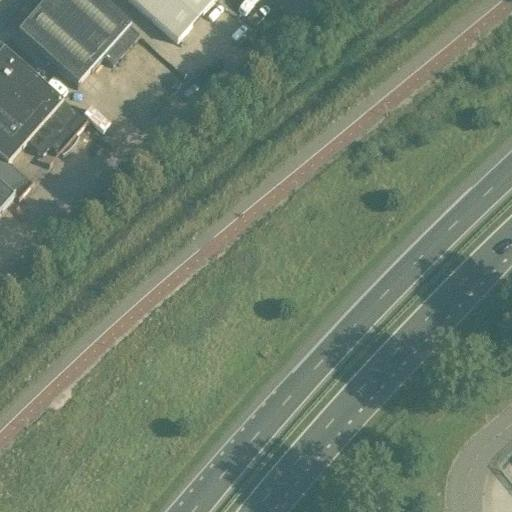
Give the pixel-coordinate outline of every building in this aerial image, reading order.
[(0,0),(0,14),(6,20),(24,0),(0,0)] [(92,0),(50,0),(16,38),(76,91),(102,62),(111,70),(138,40),(92,0)] [(214,0),(122,0),(176,47),(216,2),(214,0)] [(136,86),(159,60),(143,45),(105,87),(113,95),(128,79),(136,86)] [(0,190),(13,201),(17,205),(32,188),(31,187),(30,189),(7,168),(26,146),(41,160),(50,150),(58,157),(58,158),(59,158),(62,160),(65,159),(67,156),(70,154),(72,151),(75,148),(76,145),(78,142),(75,140),(87,127),(3,52),(0,55),(0,190)] [(0,215),(13,201),(0,190),(0,215)]
